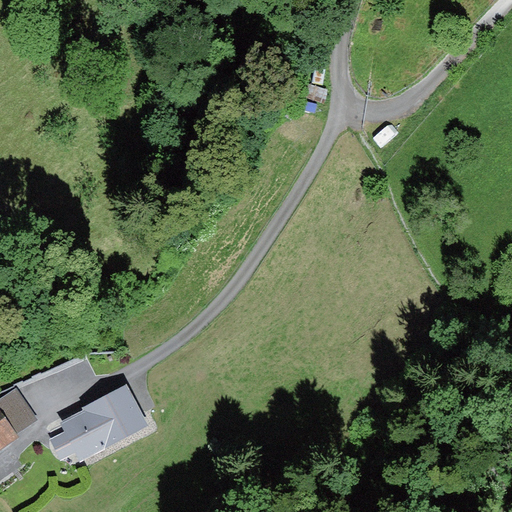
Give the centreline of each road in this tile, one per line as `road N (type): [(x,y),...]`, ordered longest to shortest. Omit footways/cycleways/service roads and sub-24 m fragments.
road 1 (track): [(346,113),(231,298),(132,372)]
road 2 (track): [(346,113),(409,106),(508,0)]
